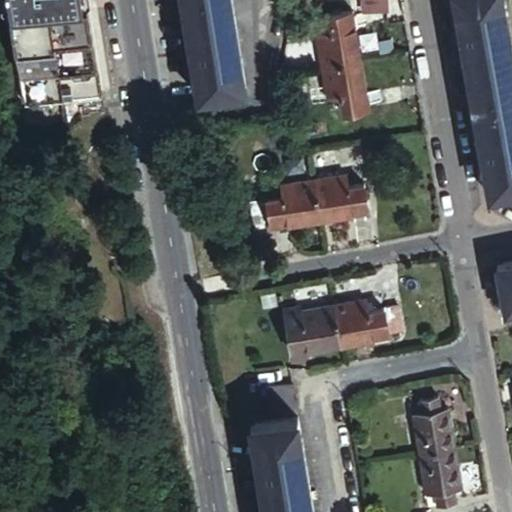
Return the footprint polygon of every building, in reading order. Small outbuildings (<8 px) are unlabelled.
[(7,0),(22,104),(73,98),(75,115),(101,112),(86,0),(7,0)] [(184,0),(200,95),(249,88),(234,0),(184,0)] [(387,8),(387,0),(362,0),(363,9),(387,8)] [(506,0),(457,0),(492,194),(511,190),(511,46),(510,47),(504,14),(509,13),(506,0)] [(325,65),(366,57),(356,7),(327,13),(330,27),(318,30),(325,65)] [(375,109),(366,57),(325,65),(331,97),(343,95),(347,115),(375,109)] [(420,136),(405,139),(407,149),(421,147),(420,136)] [(315,180),(322,220),(370,212),(364,182),(348,186),(346,175),(315,180)] [(273,229),(322,220),(315,180),(279,186),(281,198),(268,200),(273,229)] [(440,256),(436,257),(405,265),(406,274),(443,266),(444,266),(443,257),(440,256)] [(511,262),(500,264),(508,307),(511,306),(511,262)] [(366,297),(334,302),(341,343),(386,335),(384,319),(381,305),(377,305),(376,301),(366,303),(366,297)] [(341,343),(334,302),(300,308),(299,303),(284,306),(286,321),(291,351),(341,343)] [(390,303),(381,305),(384,319),(393,318),(390,303)] [(300,415),(295,383),(267,388),(272,419),(300,415)] [(415,413),(422,453),(457,447),(453,423),(446,424),(443,409),(441,395),(420,398),(420,401),(412,402),(413,412),(422,411),(415,413)] [(450,407),(443,409),(446,424),(453,423),(450,407)] [(253,422),(254,428),(267,511),(315,511),(300,415),(272,419),(253,422)] [(457,447),(422,453),(429,492),(436,491),(438,503),(459,499),(457,487),(454,470),(461,469),(457,447)] [(464,486),(461,469),(454,470),(457,487),(464,486)] [(436,491),(429,492),(431,504),(438,503),(436,491)]
